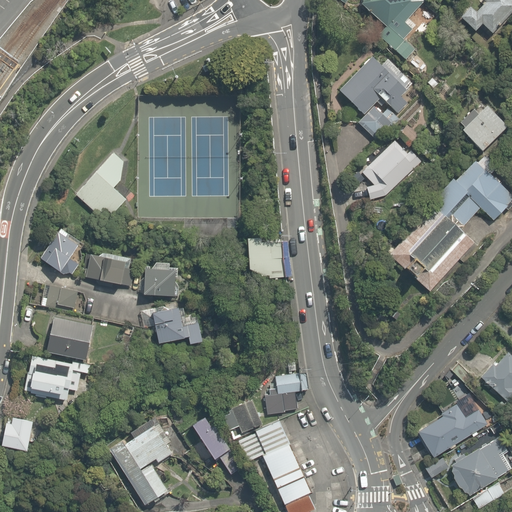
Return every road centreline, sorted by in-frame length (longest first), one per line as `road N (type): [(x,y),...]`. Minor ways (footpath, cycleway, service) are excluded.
road 1 (secondary): [(246,4),(106,76),(68,108),(20,188),(0,330)]
road 2 (secondary): [(356,433),(336,399),(319,338),(287,41),(275,14)]
road 3 (residential): [(458,338),(396,420),(398,456),(422,511)]
road 4 (residential): [(356,433),(458,338)]
